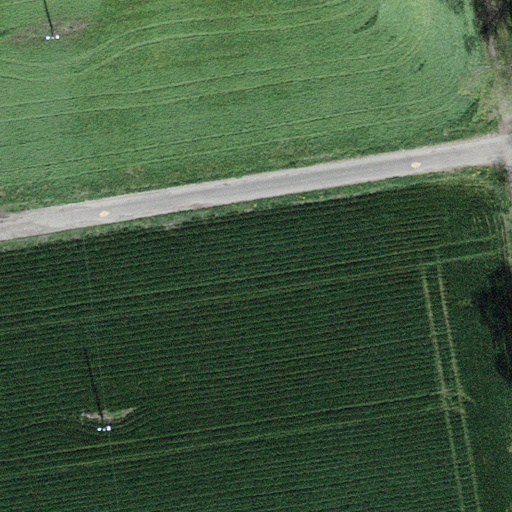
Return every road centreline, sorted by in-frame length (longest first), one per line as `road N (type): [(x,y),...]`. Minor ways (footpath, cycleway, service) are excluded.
road 1 (unclassified): [(0,233),(511,151)]
road 2 (track): [(489,0),(511,135)]
